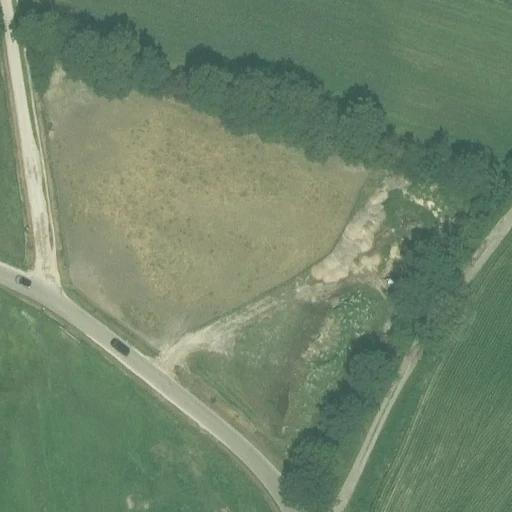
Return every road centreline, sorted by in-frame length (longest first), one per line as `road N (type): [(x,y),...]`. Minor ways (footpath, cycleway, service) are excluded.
road 1 (unclassified): [(294,511),(248,456),(173,394),(48,297),(0,277)]
road 2 (track): [(338,511),(415,362),(511,227)]
road 3 (track): [(5,0),(48,297)]
